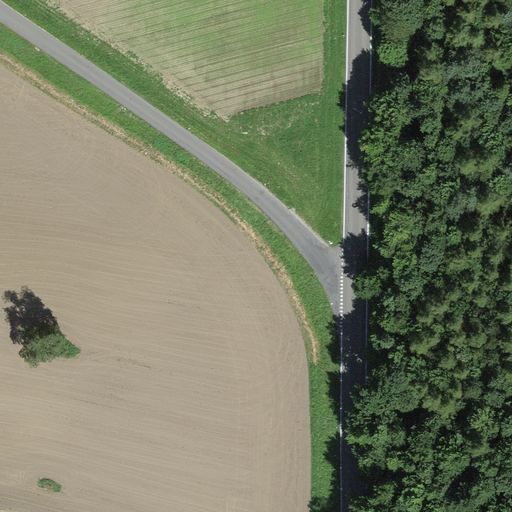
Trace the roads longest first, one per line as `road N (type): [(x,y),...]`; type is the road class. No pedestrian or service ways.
road 1 (unclassified): [(0,8),(227,171),(358,294)]
road 2 (tertiary): [(358,294),(360,0)]
road 3 (tertiary): [(355,511),(358,294)]
